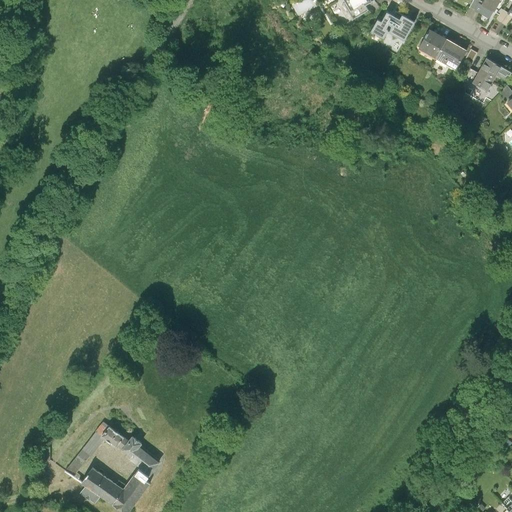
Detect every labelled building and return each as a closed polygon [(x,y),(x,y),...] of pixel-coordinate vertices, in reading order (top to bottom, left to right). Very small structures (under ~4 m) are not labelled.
[(343,0),(350,12),(363,5),(365,7),(371,3),(369,0),(343,0)] [(472,0),(469,7),(489,18),(499,0),(483,0),(482,1),(480,0),(472,0)] [(402,16),(399,21),(386,14),(381,23),(377,21),(370,34),(383,41),(387,33),(404,42),(414,23),(402,16)] [(447,40),(430,30),(419,48),(436,58),(447,40)] [(467,51),(447,40),(436,58),(456,69),(467,51)] [(477,54),(471,50),(465,60),(472,64),(477,54)] [(501,68),(486,59),(472,84),(487,92),(496,76),(501,68)] [(511,73),(501,68),(496,76),(503,80),(505,76),(506,77),(507,75),(509,76),(511,73)] [(511,96),(511,92),(507,86),(502,91),(509,99),(511,96)] [(129,438),(110,425),(103,434),(118,445),(119,443),(135,454),(133,456),(143,464),(126,488),(94,465),(89,473),(83,468),(77,476),(88,484),(81,493),(95,503),(103,492),(129,511),(151,481),(147,478),(160,459),(140,444),(142,440),(133,434),(129,438)]
